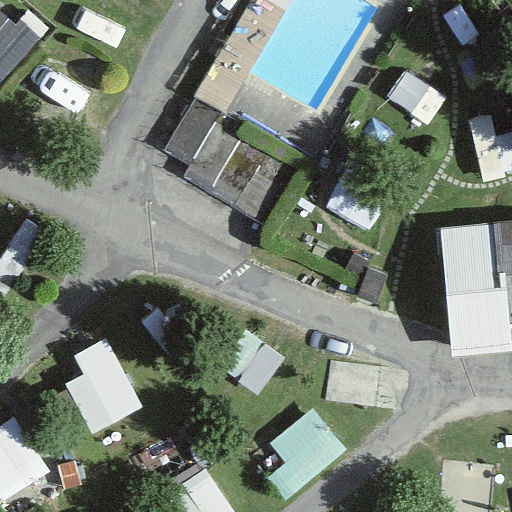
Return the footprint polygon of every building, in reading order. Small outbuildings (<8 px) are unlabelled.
[(1,0),(0,1),(0,76),(40,35),(3,0),(1,0)] [(260,0),(169,152),(197,168),(253,75),(298,0),(260,0)] [(100,129),(111,88),(88,81),(95,54),(76,48),(57,118),(100,129)] [(511,224),(446,230),(455,349),(511,344),(511,224)] [(247,328),(226,363),(262,385),(283,350),(247,328)] [(105,335),(78,348),(109,414),(136,401),(105,335)] [(346,445),(314,407),(274,440),(287,455),(269,470),(289,493),(346,445)] [(13,415),(0,422),(0,484),(6,494),(47,468),(13,415)] [(232,511),(236,510),(206,469),(173,493),(186,511),(232,511)]
